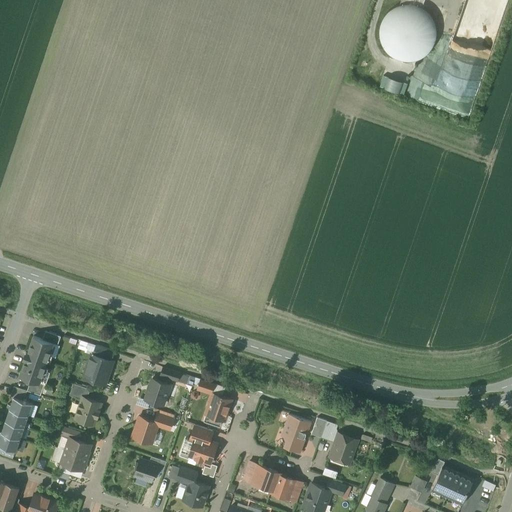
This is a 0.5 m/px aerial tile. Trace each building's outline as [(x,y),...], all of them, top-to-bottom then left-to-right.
[(61,336),(46,331),(43,339),(54,343),(58,344),(61,336)] [(34,336),(28,352),(26,352),(24,358),(26,358),(20,375),(31,379),(40,382),(54,343),(43,339),(34,336)] [(115,350),(97,344),(94,354),(111,360),(115,350)] [(94,354),(92,353),(85,376),(105,383),(113,360),(111,360),(94,354)] [(181,372),(164,366),(161,375),(178,380),(181,372)] [(170,384),(153,378),(146,399),(163,405),(170,384)] [(214,383),(201,378),(198,389),(211,393),(214,383)] [(40,382),(31,379),(28,390),(41,395),(42,391),(43,387),(45,383),(40,382)] [(91,389),(74,383),(70,394),(83,399),(83,396),(88,398),(91,389)] [(28,390),(14,386),(11,396),(14,397),(14,396),(24,400),(27,390),(28,391),(28,390)] [(214,393),(207,414),(225,420),(232,399),(214,393)] [(24,400),(14,396),(14,397),(11,405),(8,404),(6,411),(9,412),(3,428),(0,427),(0,435),(0,436),(0,437),(0,445),(16,451),(33,403),(24,400)] [(88,398),(83,396),(83,399),(76,418),(94,424),(97,416),(99,410),(101,402),(88,398)] [(174,417),(157,411),(154,421),(159,422),(158,424),(170,429),(174,417)] [(312,421),(289,413),(281,435),(284,436),(286,440),(284,446),(301,452),(305,441),(303,440),(304,437),(305,436),(306,435),(306,433),(306,432),(307,429),(309,430),(312,421)] [(154,421),(140,416),(139,420),(138,420),(137,423),(137,424),(133,436),(152,442),(158,424),(159,422),(154,421)] [(327,420),(318,417),(312,434),(321,437),(327,420)] [(338,424),(327,420),(321,437),(335,442),(339,432),(337,428),(338,424)] [(213,430),(196,424),(190,440),(194,442),(196,436),(209,441),(213,430)] [(71,428),(65,426),(62,433),(63,434),(68,436),(71,428)] [(80,431),(71,428),(68,436),(70,437),(77,439),(80,431)] [(358,439),(339,432),(335,442),(331,455),(338,457),(340,461),(347,463),(350,462),(358,439)] [(209,441),(196,436),(194,442),(191,452),(198,454),(196,458),(210,463),(216,447),(212,446),(213,442),(209,441)] [(77,439),(70,437),(66,449),(88,457),(90,451),(89,450),(91,444),(77,439)] [(88,457),(66,449),(61,462),(62,462),(70,465),(83,470),(85,463),(86,463),(88,457)] [(159,458),(152,456),(150,461),(157,464),(159,458)] [(150,461),(141,458),(139,462),(136,461),(135,473),(136,473),(135,474),(152,480),(157,464),(150,461)] [(444,462),(438,459),(432,472),(439,475),(443,466),(444,462)] [(70,465),(62,462),(59,469),(68,472),(70,465)] [(291,478),(278,473),(279,471),(256,463),(253,471),(256,473),(253,479),(260,482),(261,484),(272,488),(271,491),(279,494),(286,494),(291,496),(292,497),(295,489),(297,483),(291,478)] [(83,470),(70,465),(68,472),(80,476),(83,470)] [(198,471),(181,466),(177,479),(189,483),(191,479),(195,481),(198,471)] [(473,480),(443,466),(439,475),(432,489),(463,503),(473,480)] [(410,486),(422,492),(428,481),(415,475),(410,486)] [(346,484),(329,478),(326,487),(332,489),(331,492),(342,496),(346,484)] [(394,484),(381,478),(375,491),(385,495),(385,496),(387,497),(394,484)] [(195,481),(191,479),(189,483),(184,499),(202,506),(205,497),(206,497),(208,491),(207,491),(209,486),(195,481)] [(484,480),(482,486),(493,491),(496,485),(484,480)] [(18,487),(6,483),(0,500),(0,504),(10,508),(11,508),(14,497),(18,487)] [(326,487),(312,483),(304,506),(321,511),(323,511),(331,492),(332,489),(326,487)] [(301,491),(295,489),(292,497),(291,496),(291,498),(298,501),(301,491)] [(368,505),(366,509),(363,511),(382,511),(386,503),(382,501),(385,496),(385,495),(375,491),(372,496),(368,505)] [(55,511),(59,502),(35,493),(30,507),(29,511),(30,511),(55,511)] [(372,496),(368,494),(366,495),(363,501),(364,503),(368,505),(372,496)] [(20,499),(14,497),(11,508),(10,508),(9,511),(15,511),(19,503),(20,499)] [(30,507),(19,503),(15,511),(30,511),(29,511),(30,507)]
